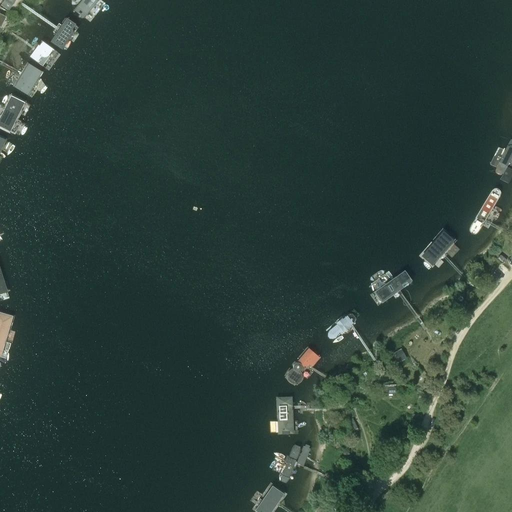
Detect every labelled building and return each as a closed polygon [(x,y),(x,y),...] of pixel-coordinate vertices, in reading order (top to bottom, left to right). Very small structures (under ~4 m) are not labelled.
[(14,0),(4,0),(1,5),(9,10),(15,1),(14,0)] [(81,0),(72,14),(81,21),(96,0),(81,0)] [(54,10),(39,34),(49,41),(64,16),(54,10)] [(37,42),(25,58),(41,70),(53,53),(37,42)] [(23,97),(37,75),(24,65),(10,90),(23,97)] [(5,97),(0,106),(0,129),(9,134),(24,106),(5,97)] [(494,172),(503,177),(511,160),(511,138),(494,172)] [(493,190),(469,232),(479,238),(503,195),(499,191),(493,190)] [(447,237),(430,266),(436,270),(454,241),(447,237)] [(500,255),(497,258),(503,264),(506,260),(500,255)] [(0,299),(8,297),(0,267),(0,299)] [(403,271),(372,294),(381,307),(412,284),(403,271)] [(491,280),(486,285),(490,289),(498,280),(494,276),(491,280)] [(0,314),(0,358),(1,359),(14,319),(0,314)] [(342,357),(366,334),(358,325),(334,349),(336,355),(342,357)] [(301,384),(321,361),(307,350),(285,377),(285,381),(287,385),(290,386),(294,386),(298,386),(301,384)] [(397,363),(405,359),(401,350),(393,355),(397,363)] [(394,393),(393,386),(381,388),(383,395),(394,393)] [(297,436),(295,398),(277,399),(279,437),(297,436)] [(303,449),(294,446),(280,481),(289,485),(303,449)] [(360,479),(360,478),(352,473),(348,479),(356,485),(360,479)] [(278,488),(265,511),(276,511),(287,493),(278,488)]
